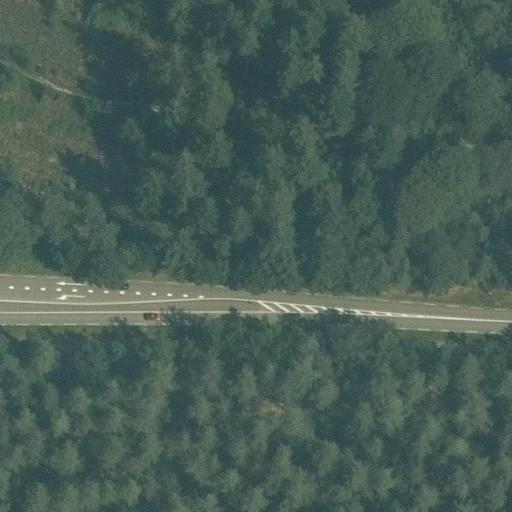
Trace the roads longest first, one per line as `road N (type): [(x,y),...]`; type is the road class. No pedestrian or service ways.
road 1 (track): [(511,120),(138,109),(0,58)]
road 2 (primary): [(511,319),(0,295)]
